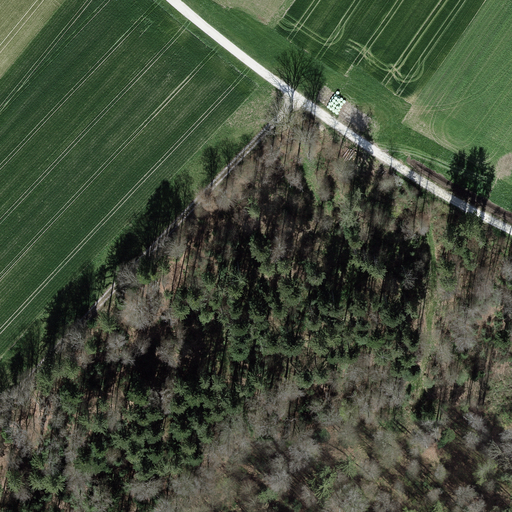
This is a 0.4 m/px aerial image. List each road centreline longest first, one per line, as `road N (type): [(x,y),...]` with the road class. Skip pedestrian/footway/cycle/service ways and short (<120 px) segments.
road 1 (track): [(297,100),(0,420)]
road 2 (unclassified): [(511,230),(297,100),(173,0)]
